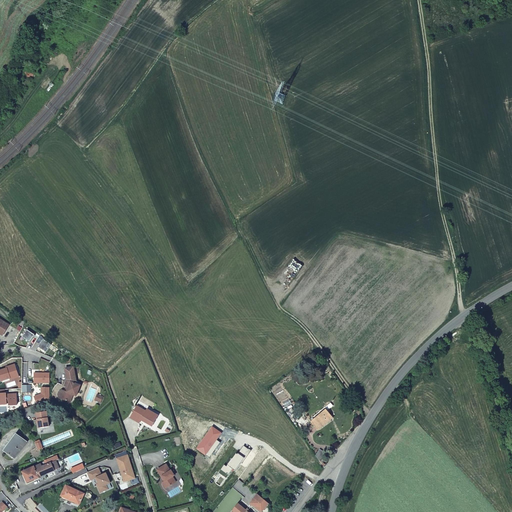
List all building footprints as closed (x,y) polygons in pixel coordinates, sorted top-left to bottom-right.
[(33,335),(25,329),(20,337),(28,342),(33,335)] [(49,344),(41,339),(38,344),(36,346),(44,352),(49,344)] [(5,368),(0,370),(0,379),(0,381),(9,378),(8,377),(16,374),(13,364),(4,367),(5,368)] [(58,397),(68,402),(71,395),(73,395),(75,391),(76,391),(79,386),(73,383),(74,380),(72,367),(64,368),(66,381),(64,386),(67,388),(65,392),(62,390),(57,391),(56,394),(58,397)] [(47,373),(31,373),(31,383),(47,383),(47,373)] [(47,387),(40,387),(40,394),(33,396),(35,403),(46,399),(47,387)] [(3,389),(0,389),(0,404),(6,404),(6,403),(8,403),(9,405),(16,405),(15,394),(5,394),(5,393),(3,393),(3,389)] [(102,396),(96,394),(93,400),(100,403),(102,396)] [(144,411),(135,406),(129,417),(138,422),(140,419),(140,418),(142,419),(142,420),(148,424),(150,420),(152,422),(156,415),(145,409),(144,411)] [(329,412),(326,408),(313,418),(315,419),(311,422),(317,430),(332,418),(328,413),(329,412)] [(45,411),(35,413),(38,428),(48,426),(45,411)] [(199,450),(209,457),(213,451),(211,450),(213,447),(215,448),(219,442),(215,439),(220,433),(211,427),(202,439),(205,442),(199,450)] [(5,451),(13,457),(25,442),(17,435),(5,451)] [(196,448),(199,450),(205,442),(202,439),(196,448)] [(231,458),(225,466),(223,470),(226,472),(228,474),(232,468),(235,470),(249,450),(243,445),(233,459),(231,458)] [(314,455),(318,460),(324,453),(319,448),(314,455)] [(116,459),(123,482),(130,480),(131,485),(138,483),(137,478),(134,478),(127,455),(116,459)] [(40,464),(21,472),(26,483),(58,468),(54,460),(41,465),(40,464)] [(81,463),(69,469),(71,472),(83,467),(81,463)] [(165,463),(156,469),(160,476),(161,475),(164,480),(161,482),(164,488),(175,481),(171,476),(173,475),(170,469),(169,470),(165,463)] [(96,486),(99,493),(107,489),(105,485),(109,483),(105,473),(101,475),(97,467),(87,472),(90,480),(95,478),(97,483),(98,485),(96,486)] [(61,495),(78,503),(83,493),(65,485),(61,495)] [(257,493),(250,501),(261,510),(268,502),(257,493)] [(247,511),(243,509),(241,506),(237,503),(232,510),(234,511),(247,511)]
